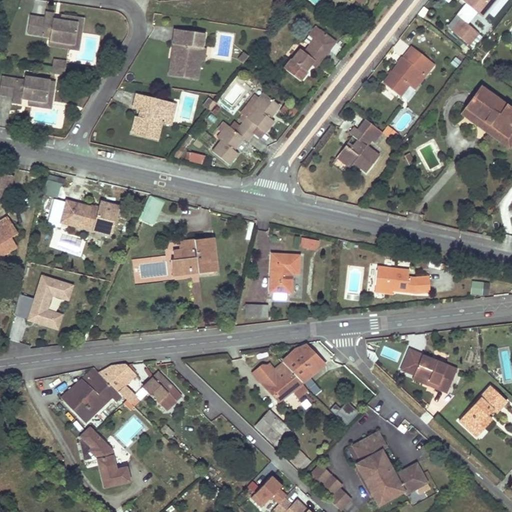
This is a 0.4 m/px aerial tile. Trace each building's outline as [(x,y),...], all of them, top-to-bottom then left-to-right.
[(358,0),(357,2),(354,0),(347,0),(362,11),(367,5),(361,0),(358,0)] [(462,0),(477,11),(485,1),(490,5),(494,0),(462,0)] [(490,5),(485,1),(477,11),(482,16),(483,15),(490,5)] [(44,18),(30,16),(27,32),(50,35),(50,40),(73,43),(76,22),(61,20),(60,26),(53,25),(54,20),(54,14),(45,13),(44,18)] [(84,18),(61,15),(61,20),(76,22),(73,43),(50,40),(48,45),(79,49),(84,18)] [(463,19),(457,15),(448,28),(453,32),(463,19)] [(463,19),(453,32),(470,45),(480,32),(463,19)] [(190,32),(175,30),(173,45),(177,45),(175,60),(171,59),(169,76),(197,80),(201,59),(202,49),(204,39),(190,37),(190,32)] [(305,58),(300,54),(283,76),(298,88),(311,71),(316,74),(330,56),(320,49),(327,40),(317,33),(310,43),(314,46),(305,58)] [(336,48),(327,40),(320,49),(330,56),(336,48)] [(413,46),(384,81),(400,94),(408,83),(419,70),(427,77),(436,65),(413,46)] [(238,60),(243,64),(248,56),(244,53),(238,60)] [(54,59),(53,67),(65,69),(67,61),(54,59)] [(52,74),(64,76),(65,69),(53,67),(52,74)] [(427,77),(419,70),(408,83),(416,90),(427,77)] [(23,81),(2,78),(0,90),(0,95),(13,97),(12,103),(20,104),(21,99),(21,95),(30,95),(30,100),(46,103),(50,81),(24,77),(23,81)] [(52,103),(55,82),(50,81),(46,103),(30,100),(28,106),(51,109),(52,103)] [(507,137),(511,129),(511,109),(481,87),(466,108),(507,137)] [(172,104),(138,96),(135,108),(139,109),(148,111),(146,120),(137,117),(134,117),(130,133),(160,140),(163,124),(167,124),(172,104)] [(202,106),(207,109),(213,101),(208,98),(202,106)] [(280,111),(265,100),(256,112),(255,114),(258,115),(250,126),(247,124),(243,129),(256,138),(262,143),(266,138),(274,127),(271,124),(280,111)] [(177,105),(172,104),(167,124),(173,126),(177,105)] [(251,108),(241,120),(247,124),(250,126),(258,115),(255,114),(256,112),(251,108)] [(508,147),(511,142),(511,129),(507,137),(466,108),(462,114),(508,147)] [(148,111),(139,109),(137,117),(146,120),(148,111)] [(380,132),(364,120),(357,129),(353,127),(349,133),(356,138),(349,148),(343,144),(335,154),(348,164),(351,161),(363,171),(377,155),(363,145),(369,138),(373,141),(380,132)] [(224,129),(218,136),(223,139),(228,132),(224,129)] [(236,138),(241,133),(236,129),(231,134),(236,138)] [(231,134),(228,132),(223,139),(218,146),(221,147),(213,158),(230,171),(240,159),(235,155),(244,144),(247,147),(252,141),(241,133),(236,138),(231,134)] [(190,152),(187,160),(202,166),(205,157),(190,152)] [(348,164),(335,154),(333,156),(346,167),(348,164)] [(10,162),(0,160),(0,166),(9,168),(10,162)] [(0,195),(7,198),(13,176),(0,172),(0,195)] [(47,195),(58,197),(60,184),(50,182),(47,195)] [(162,202),(149,196),(140,217),(152,222),(162,202)] [(99,210),(53,198),(46,224),(59,227),(60,221),(90,229),(91,227),(104,230),(104,233),(110,234),(117,206),(101,202),(99,210)] [(0,229),(11,223),(7,217),(0,221),(0,229)] [(0,260),(1,255),(16,246),(11,237),(17,233),(11,223),(0,229),(0,260)] [(195,248),(172,251),(173,260),(177,259),(179,275),(198,272),(198,273),(217,271),(213,237),(194,239),(195,248)] [(272,254),(270,291),(274,291),(274,299),(286,300),(286,292),(290,292),(291,276),(289,276),(289,273),(297,273),(298,255),(272,254)] [(173,275),(179,275),(177,259),(173,260),(171,260),(173,275)] [(393,290),(421,293),(422,278),(407,277),(408,271),(377,268),(375,288),(393,290)] [(19,294),(13,314),(28,319),(28,317),(36,319),(35,322),(51,327),(56,312),(47,310),(51,295),(68,300),(73,285),(41,275),(34,298),(19,294)] [(434,278),(422,278),(421,293),(436,291),(434,278)] [(471,296),(488,296),(488,283),(471,282),(471,296)] [(246,316),(267,318),(268,306),(247,304),(246,316)] [(57,329),(62,314),(56,312),(51,327),(57,329)] [(283,362),(302,381),(324,365),(306,346),(295,349),(282,361),(283,362)] [(419,368),(424,357),(411,351),(406,363),(419,368)] [(449,394),(458,371),(424,357),(419,368),(406,363),(403,369),(417,375),(438,384),(437,388),(449,394)] [(307,388),(302,381),(283,362),(261,379),(268,387),(266,388),(278,400),(292,390),(299,398),(309,390),(307,388)] [(99,374),(122,395),(130,403),(136,398),(123,386),(135,375),(126,364),(111,366),(99,374)] [(116,400),(122,395),(99,374),(93,368),(79,381),(78,380),(75,382),(77,384),(62,397),(73,409),(85,421),(113,396),(116,400)] [(160,374),(157,376),(154,379),(153,378),(143,388),(144,390),(150,396),(156,403),(157,401),(166,410),(176,400),(181,395),(171,386),(160,374)] [(438,384),(417,375),(415,380),(437,388),(438,384)] [(312,379),(306,384),(314,395),(321,391),(312,379)] [(488,416),(493,409),(497,413),(508,400),(492,385),(460,420),(472,431),(480,422),(486,428),(493,420),(488,416)] [(184,398),(193,407),(203,398),(193,388),(184,398)] [(184,398),(179,403),(189,412),(193,407),(184,398)] [(307,399),(300,405),(306,411),(313,405),(307,399)] [(360,409),(351,401),(342,409),(333,400),(328,407),(347,423),(360,409)] [(255,426),(272,443),(273,442),(282,433),(287,428),(270,411),(255,426)] [(472,431),(478,436),(486,428),(480,422),(472,431)] [(110,450),(100,440),(89,429),(78,439),(84,463),(97,460),(104,487),(128,481),(125,469),(115,471),(110,450)] [(388,479),(380,464),(387,461),(382,451),(387,448),(378,432),(365,439),(366,441),(363,442),(362,441),(353,445),(361,461),(355,464),(361,476),(364,475),(370,486),(367,487),(374,499),(400,486),(403,492),(405,495),(417,489),(426,484),(416,465),(394,476),(388,479)] [(277,446),(286,437),(282,433),(273,442),(277,446)] [(290,458),(292,460),(295,463),(302,470),(311,461),(304,454),(299,449),(290,458)] [(58,463),(61,461),(63,459),(59,455),(54,459),(58,463)] [(394,476),(387,461),(380,464),(388,479),(394,476)] [(320,464),(310,475),(331,496),(328,499),(340,510),(351,499),(339,488),(342,485),(320,464)] [(271,476),(250,498),(261,507),(271,497),(278,504),(284,498),(286,495),(279,488),(281,486),(271,476)] [(429,490),(426,484),(417,489),(420,494),(429,490)] [(377,506),(403,492),(400,486),(374,499),(377,506)] [(278,504),(274,509),(276,511),(309,511),(296,500),(291,505),(284,498),(278,504)]
